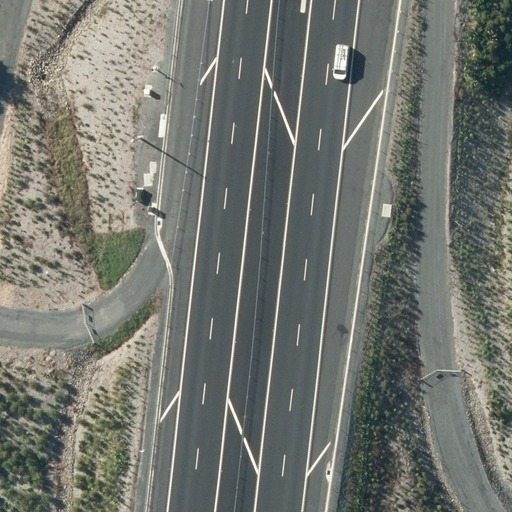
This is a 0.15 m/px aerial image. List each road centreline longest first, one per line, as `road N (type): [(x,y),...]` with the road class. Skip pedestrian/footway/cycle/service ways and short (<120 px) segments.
road 1 (motorway): [(197,511),(246,0)]
road 2 (motorway): [(336,0),(289,511)]
